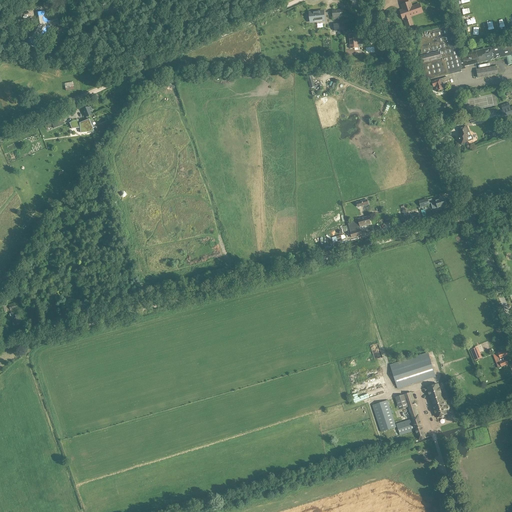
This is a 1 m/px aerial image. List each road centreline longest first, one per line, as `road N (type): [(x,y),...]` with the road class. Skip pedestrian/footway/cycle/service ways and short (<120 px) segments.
road 1 (track): [(469,216),(0,348)]
road 2 (unclassified): [(511,323),(402,48),(352,0)]
road 3 (unclassified): [(0,129),(297,0)]
road 4 (unknown): [(458,511),(422,394),(393,392),(382,367)]
